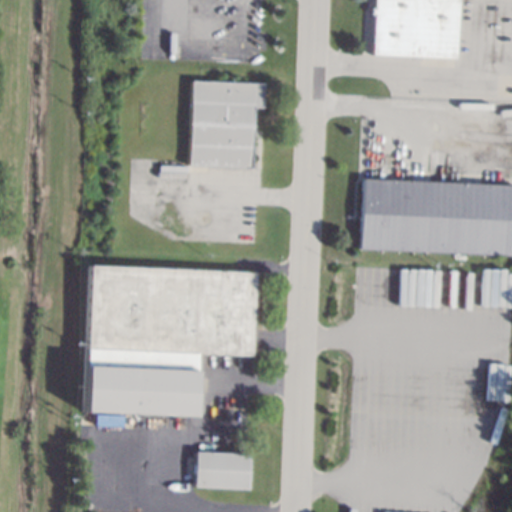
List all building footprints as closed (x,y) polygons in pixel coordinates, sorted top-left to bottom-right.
[(455,0),(453,58),(368,54),(370,13),(366,13),(366,7),(370,7),(370,0),(455,0)] [(260,82),(259,108),(250,107),(248,167),(182,165),(186,80),(260,82)] [(511,183),(511,254),(356,248),(359,177),(511,183)] [(252,270),(248,355),(192,353),(190,415),(79,411),(85,263),(252,270)] [(247,452),(246,489),(191,486),(192,450),(247,452)]
